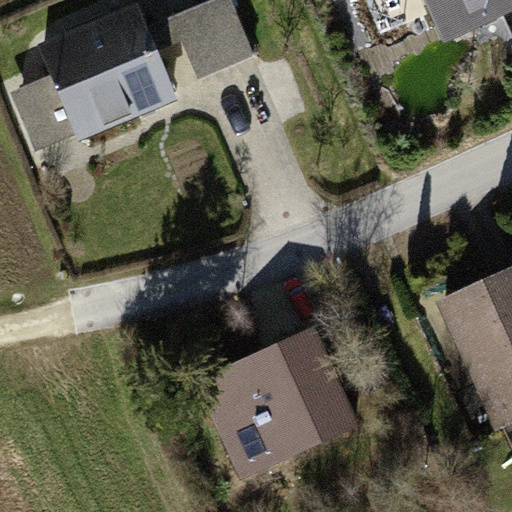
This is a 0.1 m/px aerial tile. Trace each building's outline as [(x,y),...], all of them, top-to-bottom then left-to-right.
[(233,0),(222,0),(176,19),(201,81),(257,58),(233,0)] [(511,0),(466,0),(478,24),(511,8),(511,0)] [(61,85),(81,135),(176,97),(142,13),(47,53),(61,85)] [(81,135),(61,85),(35,96),(55,145),(81,135)] [(511,275),(448,303),(502,425),(507,422),(511,434),(511,275)] [(358,427),(315,333),(203,384),(246,478),(358,427)]
